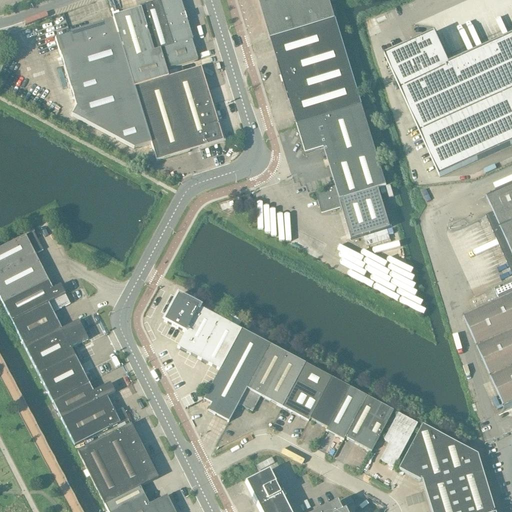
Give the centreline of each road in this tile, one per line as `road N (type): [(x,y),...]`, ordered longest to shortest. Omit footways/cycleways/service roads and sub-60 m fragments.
road 1 (unclassified): [(194,477),(118,321),(181,196),(242,168),(254,152),(211,0)]
road 2 (unclassified): [(392,511),(274,442),(257,442),(194,477)]
